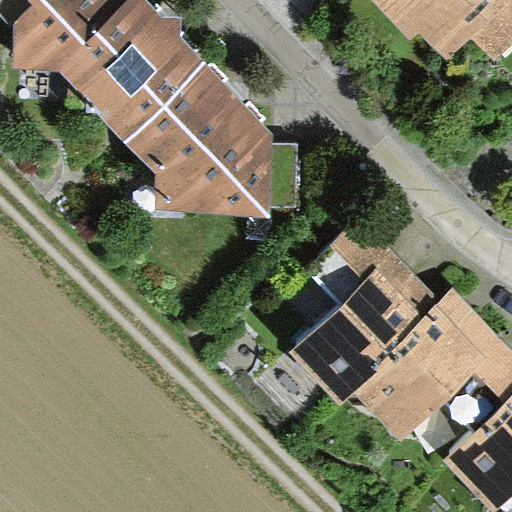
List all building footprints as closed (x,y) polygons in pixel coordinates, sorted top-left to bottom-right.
[(127,139),(205,63),(179,33),(179,19),(163,18),(146,0),(0,0),(0,10),(13,25),(12,69),(60,70),(127,139)] [(511,0),(377,0),(410,35),(420,25),(449,56),(470,37),(492,60),(511,41),(511,0)] [(205,63),(127,139),(156,172),(157,210),(269,218),(270,205),(296,205),(298,144),(273,142),(273,132),(205,63)] [(354,390),(442,307),(362,221),(308,271),(339,303),(289,349),(339,403),(354,390)] [(475,431),(511,396),(511,352),(456,294),(442,307),(354,390),(401,439),(445,398),(475,431)] [(511,396),(475,431),(443,459),(492,511),(495,511),(511,497),(511,396)]
